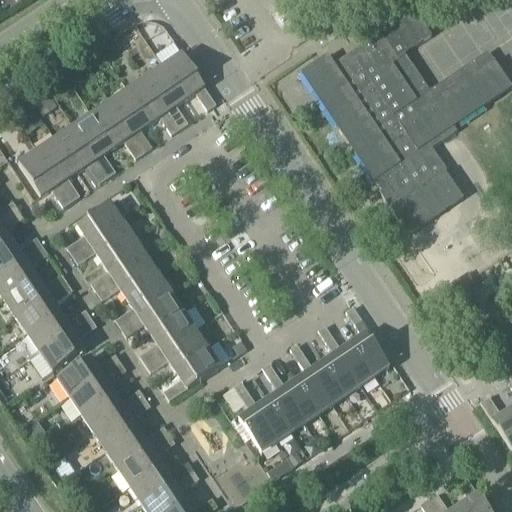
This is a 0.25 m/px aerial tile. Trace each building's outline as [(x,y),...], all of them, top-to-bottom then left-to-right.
[(379,196),(406,237),(408,239),(409,239),(408,237),(460,202),(462,203),(463,203),(438,167),(437,167),(429,154),(456,136),(452,129),(509,91),(510,93),(511,92),(493,65),(480,74),(474,65),(421,100),(416,92),(424,87),(405,59),(398,64),(380,38),(387,33),(387,32),(359,51),(368,64),(361,68),(358,64),(339,77),(327,59),(300,78),(301,79),(302,78),(374,184),(372,185),(373,186),(375,185),(381,194),(379,196)] [(163,70),(185,104),(194,97),(206,115),(216,109),(181,58),(163,70)] [(185,104),(163,70),(145,82),(179,134),(187,128),(175,110),(185,104)] [(179,134),(145,82),(127,94),(149,128),(158,122),(170,140),(179,134)] [(149,128),(127,94),(109,106),(143,158),(151,152),(139,134),(149,128)] [(46,97),(32,106),(41,121),(56,111),(46,97)] [(91,118),(113,152),(122,146),(134,164),(143,158),(109,106),(91,118)] [(113,152),(91,118),(73,130),(107,182),(115,177),(103,159),(113,152)] [(55,142),(77,176),(86,170),(98,188),(107,182),(73,130),(55,142)] [(37,154),(71,206),(79,201),(67,183),(77,176),(55,142),(37,154)] [(71,206),(37,154),(17,168),(40,201),(50,194),(62,212),(71,206)] [(0,226),(17,215),(11,206),(0,213),(0,226)] [(71,261),(123,226),(110,207),(77,230),(84,240),(66,252),(71,261)] [(0,252),(11,245),(5,235),(23,223),(17,215),(0,226),(0,252)] [(101,266),(135,244),(123,226),(71,261),(77,269),(95,257),(101,266)] [(0,278),(41,251),(36,242),(18,254),(11,245),(0,252),(0,278)] [(96,296),(147,262),(135,244),(101,266),(108,276),(90,288),(96,296)] [(0,300),(2,303),(36,281),(29,271),(47,259),(41,251),(0,278),(0,300)] [(147,262),(96,296),(101,305),(119,293),(126,302),(159,280),(147,262)] [(36,281),(2,303),(14,322),(66,287),(60,278),(42,290),(36,281)] [(120,333),(172,298),(159,280),(126,302),(132,312),(114,324),(120,333)] [(26,339),(60,317),(53,307),(71,295),(66,287),(14,322),(26,339)] [(456,304),(470,294),(465,287),(451,297),(456,304)] [(470,294),(456,304),(461,311),(475,302),(470,294)] [(150,339),(184,316),(172,298),(120,333),(126,341),(144,329),(150,339)] [(352,346),(375,380),(389,370),(366,337),(369,335),(353,311),(346,316),(362,340),(352,346)] [(39,358),(90,324),(84,314),(66,326),(60,317),(26,339),(39,358)] [(144,369),(196,334),(184,316),(150,339),(157,348),(139,360),(144,369)] [(90,324),(39,358),(51,376),(84,354),(77,343),(95,331),(90,324)] [(326,347),(333,342),(325,330),(318,335),(326,347)] [(175,375),(208,353),(196,334),(144,369),(150,377),(168,365),(175,375)] [(333,342),(326,347),(334,359),(338,356),(361,389),(375,380),(352,346),(341,354),(333,342)] [(298,365),(305,361),(297,349),(290,354),(298,365)] [(208,353),(175,375),(181,384),(163,396),(169,405),(221,371),(208,353)] [(324,365),(346,399),(361,389),(338,356),(334,359),(324,365)] [(68,402),(119,367),(114,359),(96,371),(89,360),(55,383),(68,402)] [(305,361),(298,365),(306,377),(310,375),(332,408),(346,399),(324,365),(313,373),(305,361)] [(465,363),(461,366),(466,374),(471,371),(465,363)] [(80,419),(114,397),(107,388),(125,376),(119,367),(68,402),(80,419)] [(270,384),(278,379),(269,367),(262,372),(270,384)] [(296,384),(318,418),(332,408),(310,375),(306,377),(296,384)] [(278,379),(270,384),(278,396),(282,394),(304,427),(318,418),(296,384),(286,391),(278,379)] [(242,403),(250,398),(242,386),(234,391),(242,403)] [(268,404),(290,437),(304,427),(282,394),(278,396),(268,404)] [(92,437),(144,403),(138,395),(120,407),(114,397),(80,419),(92,437)] [(250,398),(242,403),(250,415),(253,413),(276,446),(290,437),(268,404),(258,410),(250,398)] [(511,418),(509,414),(501,420),(489,402),(480,408),(492,426),(511,456),(511,418)] [(144,403),(92,437),(104,455),(138,433),(131,424),(149,412),(144,403)] [(262,456),(276,446),(253,413),(250,415),(239,423),(262,456)] [(138,433),(104,455),(116,473),(168,439),(162,430),(144,443),(138,433)] [(128,492),(162,469),(155,459),(173,447),(168,439),(116,473),(128,492)] [(286,462),(292,472),(302,465),(296,455),(286,462)] [(140,510),(192,475),(186,467),(168,479),(162,469),(128,492),(140,510)] [(142,511),(175,511),(186,505),(180,496),(198,484),(192,475),(140,510),(142,511)] [(457,510),(458,511),(485,511),(476,498),(470,489),(464,480),(455,486),(467,504),(457,510)] [(427,505),(431,511),(458,511),(457,510),(455,511),(444,511),(436,499),(427,505)] [(190,511),(186,505),(175,511),(216,511),(210,503),(196,511),(190,511)]
